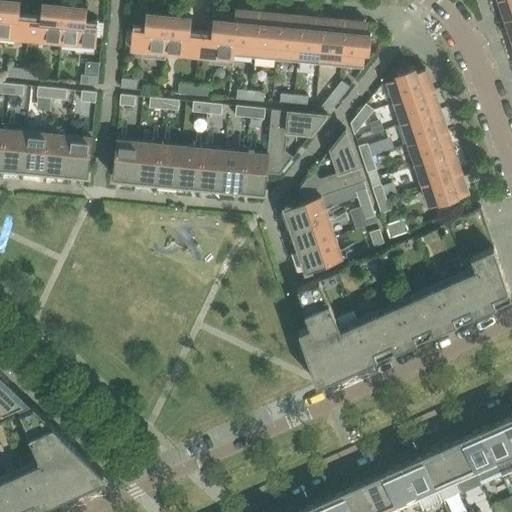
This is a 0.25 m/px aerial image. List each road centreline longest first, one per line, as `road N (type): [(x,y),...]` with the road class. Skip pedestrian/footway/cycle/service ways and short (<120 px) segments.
road 1 (residential): [(511,323),(86,511)]
road 2 (residential): [(223,511),(511,383)]
road 3 (residential): [(511,166),(463,34),(432,0)]
